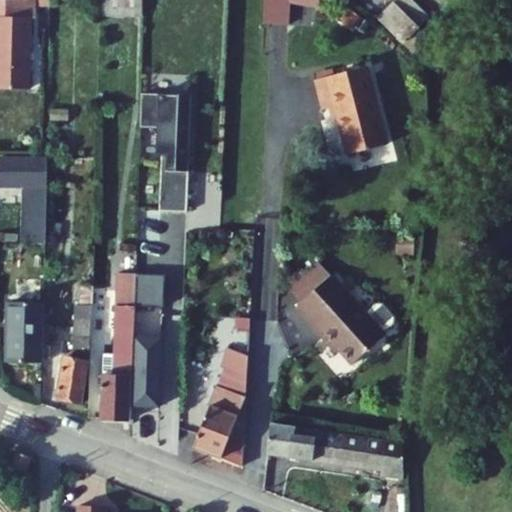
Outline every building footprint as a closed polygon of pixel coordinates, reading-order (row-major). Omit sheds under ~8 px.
[(122,16),(121,0),(76,0),(76,16),(122,16)] [(315,0),(264,0),(264,21),(287,21),(287,1),(312,10),(315,0)] [(0,22),(0,88),(31,90),(34,24),(0,22)] [(352,159),(394,148),(375,73),(323,86),(330,116),(341,113),(352,159)] [(189,97),(139,97),(139,130),(156,131),(161,131),(160,158),(165,158),(165,189),(188,189),(189,97)] [(165,189),(165,158),(160,158),(160,214),(187,214),(188,189),(165,189)] [(48,160),(22,160),(0,159),(0,189),(22,190),(21,245),(47,245),(48,160)] [(304,309),(333,279),(318,264),(289,294),(304,309)] [(136,309),(165,309),(165,276),(137,276),(136,309)] [(304,309),(301,313),(324,335),(326,332),(360,365),(391,334),(373,315),(334,278),(333,279),(304,309)] [(8,305),(8,367),(43,367),(43,305),(8,305)] [(382,305),(373,315),(391,334),(401,324),(401,317),(389,305),(382,305)] [(231,362),(229,387),(255,397),(255,326),(241,326),(241,362),(231,362)] [(101,385),(101,423),(132,423),(133,331),(112,331),(112,385),(101,385)] [(73,332),(73,341),(91,341),(91,332),(73,332)] [(136,412),(162,413),(165,340),(139,339),(136,412)] [(65,361),(58,405),(85,410),(91,375),(91,341),(73,341),(74,363),(65,361)] [(229,387),(203,455),(232,466),(244,438),(254,442),(255,397),(229,387)] [(284,434),(279,465),(389,481),(394,451),(284,434)] [(253,475),(254,442),(244,438),(232,466),(253,475)] [(33,460),(19,455),(14,470),(28,474),(33,460)] [(110,511),(111,501),(82,499),(81,511),(110,511)]
